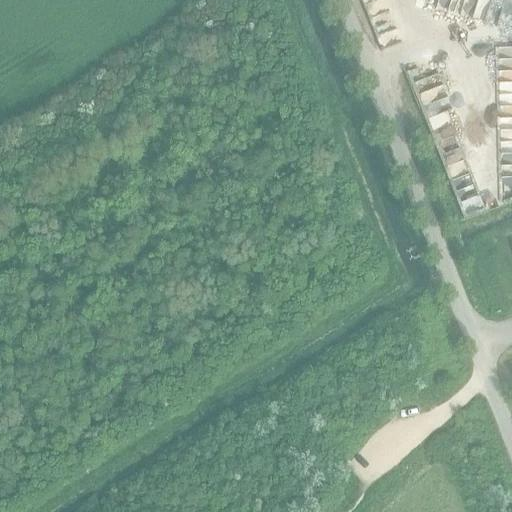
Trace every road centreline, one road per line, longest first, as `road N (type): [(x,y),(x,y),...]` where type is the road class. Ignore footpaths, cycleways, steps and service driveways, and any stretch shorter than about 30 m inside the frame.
road 1 (unclassified): [(511,437),(341,0)]
road 2 (track): [(367,478),(488,377)]
